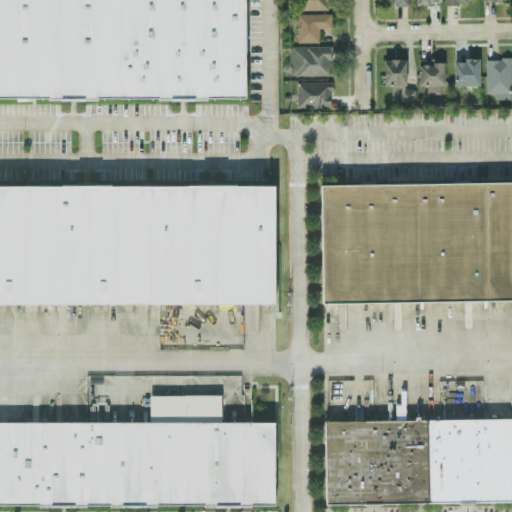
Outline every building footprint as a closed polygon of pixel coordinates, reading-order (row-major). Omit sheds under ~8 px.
[(0,0),(245,0),(246,98),(0,99),(0,0)] [(296,0),(296,9),(328,9),(328,0),(296,0)] [(296,42),(317,42),(317,28),(329,28),(329,14),(296,14),(296,42)] [(290,46),(290,76),(329,76),(329,46),(290,46)] [(405,85),(405,59),(383,59),(383,85),(405,85)] [(477,85),(477,59),(453,59),(453,85),(477,85)] [(485,59),(485,93),(509,93),(509,59),(485,59)] [(442,85),(442,62),(417,62),(417,85),(442,85)] [(330,82),(295,82),(295,107),(330,107),(330,82)] [(322,181),(511,178),(511,297),(323,300),(322,181)] [(0,181),(275,180),(276,301),(0,302),(0,181)] [(325,420),(511,416),(511,502),(326,506),(325,420)] [(0,420),(274,420),(274,503),(0,503),(0,420)]
